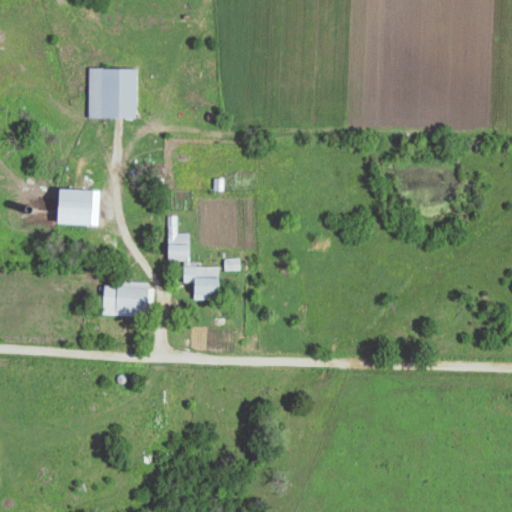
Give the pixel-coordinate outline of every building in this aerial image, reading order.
[(137,119),(137,69),(90,69),(90,119),(137,119)] [(205,87),(206,99),(215,98),(214,87),(205,87)] [(189,251),(189,239),(164,239),(164,251),(189,251)] [(234,325),(234,302),(219,302),(219,263),(184,263),(184,284),(193,284),(193,302),(214,302),(214,325),(234,325)] [(151,284),(116,284),(116,317),(151,317),(151,284)] [(132,324),(112,324),(112,334),(132,334),(132,324)]
